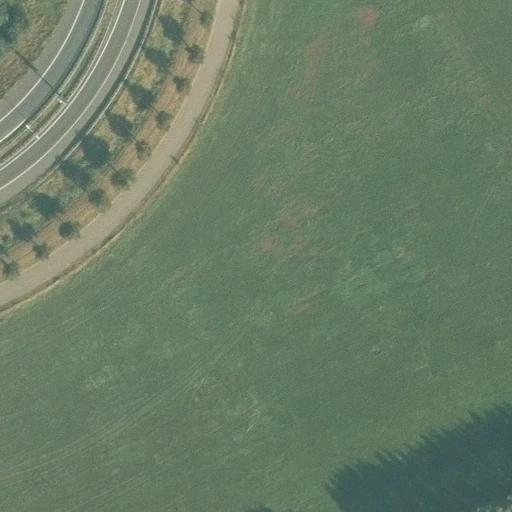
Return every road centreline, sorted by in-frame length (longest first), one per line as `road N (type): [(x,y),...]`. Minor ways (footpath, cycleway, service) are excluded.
road 1 (unclassified): [(0,297),(97,233),(154,174),(199,100),(230,0)]
road 2 (motorway): [(0,184),(86,100),(134,0)]
road 3 (motorway): [(95,0),(70,55),(0,133)]
